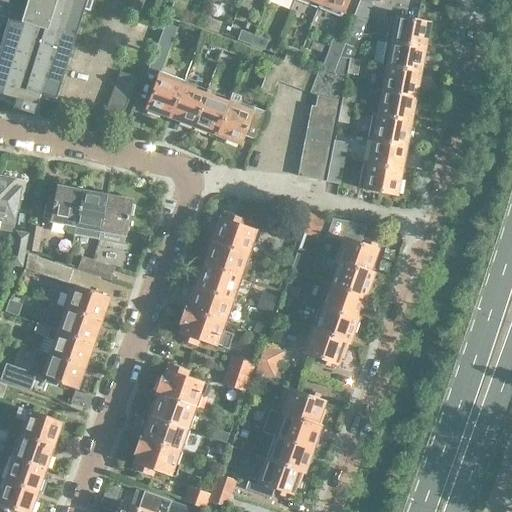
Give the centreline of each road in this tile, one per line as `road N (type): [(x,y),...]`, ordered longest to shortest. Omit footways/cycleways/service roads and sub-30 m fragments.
road 1 (residential): [(75,511),(186,180)]
road 2 (residential): [(320,511),(414,224)]
road 3 (primary): [(511,237),(419,511)]
road 4 (residential): [(414,224),(481,0)]
road 5 (residential): [(414,224),(186,180)]
road 6 (residential): [(186,180),(152,160),(0,130)]
road 7 (primary): [(455,511),(511,354)]
